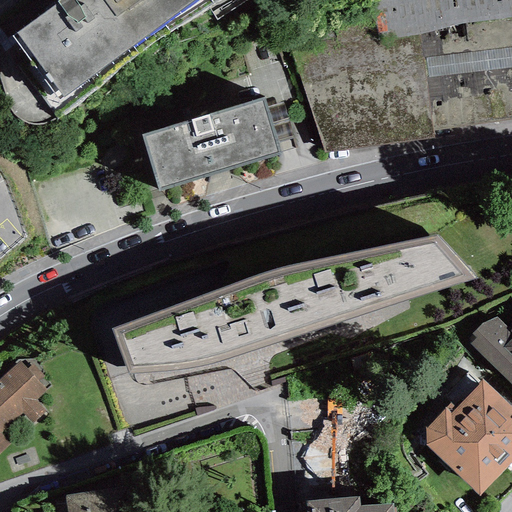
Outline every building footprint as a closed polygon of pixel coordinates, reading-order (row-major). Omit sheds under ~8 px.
[(59,4),(16,33),(63,97),(152,31),(128,0),(59,0),(57,2),(59,4)] [(128,0),(152,31),(195,0),(128,0)] [(511,0),(372,0),(373,11),(329,17),(332,43),(294,57),(325,150),(435,132),(434,127),(511,114),(511,0)] [(264,98),(140,135),(158,192),(281,155),(264,98)] [(266,272),(111,328),(129,375),(189,369),(218,363),(474,280),(437,235),(283,267),(266,272)] [(511,326),(509,329),(498,317),(483,323),(471,334),(475,339),(470,344),(511,385),(511,326)] [(19,360),(0,378),(0,453),(10,444),(0,433),(0,432),(22,412),(33,424),(46,412),(35,400),(47,390),(19,360)] [(479,496),(511,461),(511,407),(483,378),(455,408),(450,403),(425,428),(425,445),(479,496)] [(347,482),(344,441),(302,444),(305,484),(347,482)] [(103,511),(101,491),(66,495),(68,511),(57,511),(103,511)] [(393,511),(393,503),(359,506),(359,497),(306,502),(306,511),(393,511)]
